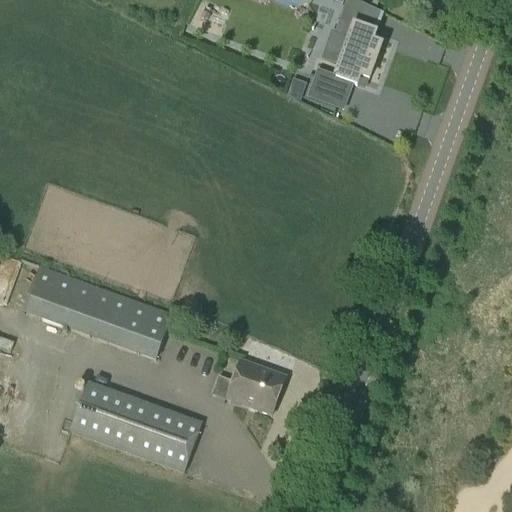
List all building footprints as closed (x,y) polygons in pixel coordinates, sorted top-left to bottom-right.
[(315,69),(304,99),(342,112),(352,86),(356,87),(365,90),(368,82),(381,47),(372,44),(375,35),(382,14),(361,7),(347,2),(339,22),(353,28),(349,40),(335,35),(331,34),(321,62),(339,68),(336,77),(315,69)] [(307,82),(293,77),(287,95),(301,100),(307,82)] [(40,270),(23,315),(155,363),(172,318),(40,270)] [(227,403),(227,402),(271,418),(285,380),(240,364),(232,385),(218,380),(212,397),(227,403)] [(70,434),(183,475),(201,426),(87,385),(70,434)]
